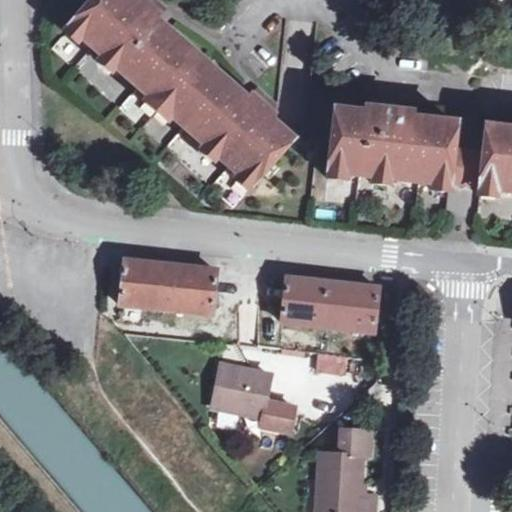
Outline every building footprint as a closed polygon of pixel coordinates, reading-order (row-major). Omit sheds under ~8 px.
[(136,0),(134,3),(130,0),(99,0),(74,30),(86,42),(82,47),(103,65),(108,59),(120,69),(115,74),(149,103),(154,98),(177,117),(173,122),(207,152),(211,147),(222,156),(218,161),(243,183),(248,178),(258,187),(298,141),(274,121),(276,118),(253,97),(249,101),(158,23),(161,20),(136,0)] [(167,13),(152,0),(136,0),(161,20),(167,13)] [(86,42),(74,30),(68,38),(80,49),(82,47),(86,42)] [(108,59),(103,65),(101,67),(113,77),(115,74),(120,69),(108,59)] [(260,90),(253,97),(276,118),(281,112),(281,109),(260,90)] [(170,125),(173,122),(177,117),(154,98),(149,103),(147,106),(170,125)] [(402,103),(371,102),(370,112),(402,114),(402,103)] [(369,116),(340,113),(335,171),(351,173),(350,177),(379,180),(379,176),(395,178),(395,181),(438,185),(438,182),(454,184),(457,153),(460,124),(416,120),(417,115),(402,114),(370,112),(369,116)] [(511,129),(494,128),(491,157),(488,188),(503,189),(502,194),(511,194),(511,129)] [(222,156),(211,147),(207,152),(205,154),(216,163),(218,161),(222,156)] [(491,157),(457,153),(454,184),(488,188),(491,157)] [(351,173),(335,171),(335,181),(350,182),(350,177),(351,173)] [(395,187),(395,181),(395,178),(379,176),(379,180),(380,186),(395,187)] [(248,178),(243,183),(241,185),(252,195),(258,187),(248,178)] [(438,182),(438,185),(438,191),(454,192),(454,184),(438,182)] [(503,189),(488,188),(487,196),(502,198),(502,194),(503,189)] [(178,269),(134,265),(130,306),(220,317),(224,274),(178,269)] [(339,286),(295,281),(290,326),(381,335),(386,290),(339,286)] [(280,372),(230,364),(221,408),(273,417),(271,425),(301,430),(305,405),(276,400),(280,372)] [(367,434),(348,433),(347,456),(328,455),(323,511),(380,511),(381,501),(366,500),(369,458),(366,458),(367,434)]
